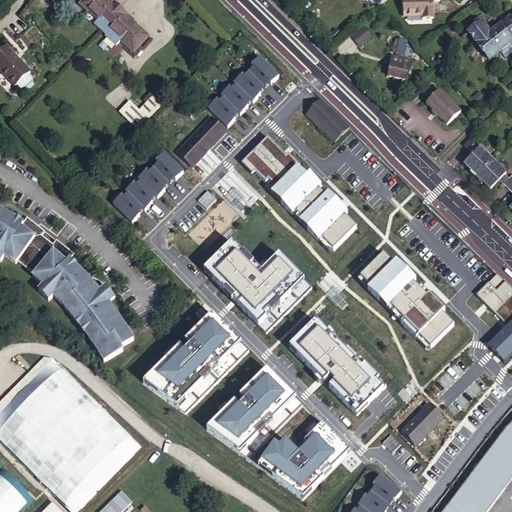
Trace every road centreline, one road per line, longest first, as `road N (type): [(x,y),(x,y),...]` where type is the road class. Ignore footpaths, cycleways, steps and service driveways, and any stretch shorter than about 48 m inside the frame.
road 1 (residential): [(431,499),(371,457),(155,247),(155,232),(273,119)]
road 2 (residential): [(411,219),(472,279),(458,300),(484,328),(482,351),(511,380)]
road 3 (tertiary): [(391,140),(511,257)]
road 4 (residential): [(273,119),(324,171),(344,153),(391,198)]
road 5 (unclassified): [(431,499),(511,397)]
